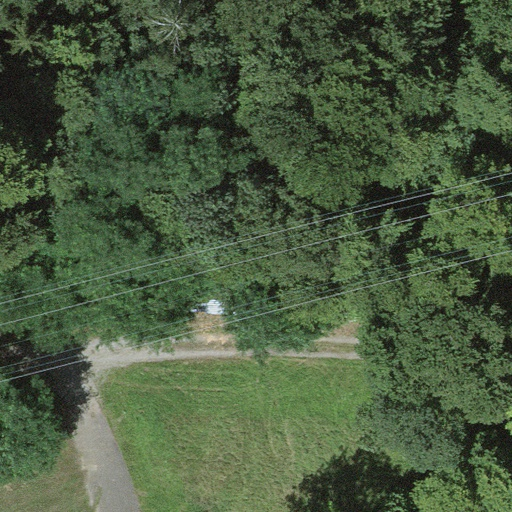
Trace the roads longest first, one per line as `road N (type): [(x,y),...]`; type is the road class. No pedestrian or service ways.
road 1 (track): [(0,353),(64,340),(167,335),(403,339),(511,351)]
road 2 (track): [(64,340),(123,511)]
